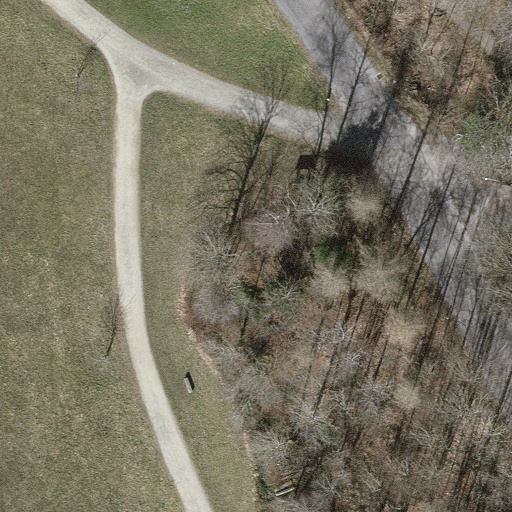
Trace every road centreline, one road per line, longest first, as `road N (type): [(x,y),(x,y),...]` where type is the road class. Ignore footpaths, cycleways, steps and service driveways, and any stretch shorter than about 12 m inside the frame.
road 1 (track): [(205,511),(137,345),(131,58)]
road 2 (unclassified): [(511,372),(396,153),(279,0)]
road 3 (track): [(396,153),(131,58),(56,0)]
